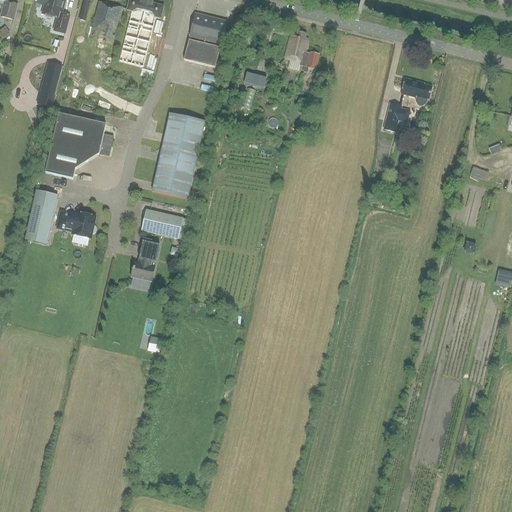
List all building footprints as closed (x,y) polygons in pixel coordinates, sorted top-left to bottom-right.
[(0,0),(0,1),(5,2),(1,17),(14,21),(18,5),(10,3),(10,0),(0,0)] [(38,0),(37,4),(44,6),(42,15),(57,19),(54,32),(65,35),(69,17),(62,15),(63,12),(63,11),(62,11),(62,10),(62,8),(63,8),(64,8),(64,7),(65,0),(38,0)] [(88,0),(84,0),(79,21),(85,22),(91,1),(88,0)] [(132,12),(125,37),(149,43),(156,18),(160,19),(163,7),(152,4),(153,2),(146,0),(141,0),(141,2),(134,0),(129,0),(127,11),(132,12)] [(122,9),(99,3),(89,39),(112,45),(122,9)] [(184,61),(215,69),(220,49),(219,49),(221,44),(222,44),(227,23),(195,15),(189,36),(191,37),(189,41),(184,61)] [(0,34),(3,38),(10,33),(6,27),(0,31),(0,34)] [(305,39),(307,35),(297,32),(297,35),(292,34),(291,39),(290,39),(285,59),(301,63),(300,66),(304,67),(303,71),(307,72),(308,68),(316,70),(319,55),(310,53),(310,54),(306,53),(309,40),(305,39)] [(125,37),(119,62),(143,68),(149,43),(125,37)] [(63,68),(50,64),(42,94),(54,97),(55,93),(56,93),(63,68)] [(427,105),(428,99),(429,99),(433,86),(421,83),(421,82),(406,78),(402,94),(417,97),(415,102),(418,107),(422,108),(427,105)] [(312,96),(307,113),(320,116),(324,98),(312,96)] [(91,113),(93,107),(82,104),(81,110),(91,113)] [(402,107),(390,104),(385,121),(398,124),(402,107)] [(80,151),(88,162),(99,156),(109,158),(114,137),(104,135),(106,126),(58,115),(52,145),(80,151)] [(170,115),(163,144),(198,152),(205,122),(170,115)] [(163,144),(159,163),(194,171),(198,152),(163,144)] [(75,170),(88,162),(80,151),(52,145),(45,174),(73,180),(75,170)] [(159,163),(152,193),(187,201),(194,171),(159,163)] [(471,176),(486,181),(489,172),(474,167),(471,176)] [(25,241),(47,246),(58,197),(36,192),(25,241)] [(146,211),(142,232),(187,242),(191,221),(183,220),(183,219),(146,211)] [(77,217),(61,213),(58,229),(73,233),(72,235),(90,239),(91,235),(93,235),(96,233),(96,230),(95,227),(93,227),(95,218),(77,214),(77,217)] [(131,278),(151,283),(155,268),(152,267),(152,263),(155,264),(159,246),(142,243),(138,260),(139,260),(138,264),(134,263),(131,278)] [(465,252),(475,253),(476,244),(466,243),(465,252)] [(182,251),(172,249),(171,255),(180,257),(182,251)] [(511,271),(498,270),(497,285),(511,286),(511,271)] [(161,341),(152,339),(150,351),(158,353),(161,341)]
